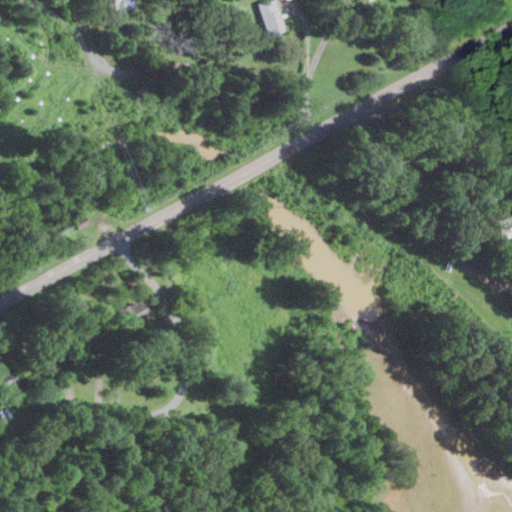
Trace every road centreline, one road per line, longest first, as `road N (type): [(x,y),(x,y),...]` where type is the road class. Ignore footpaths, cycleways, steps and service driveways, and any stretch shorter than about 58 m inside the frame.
road 1 (tertiary): [(511,28),(8,299)]
road 2 (residential): [(0,432),(50,410),(147,419),(178,399),(188,355),(174,311),(114,243)]
